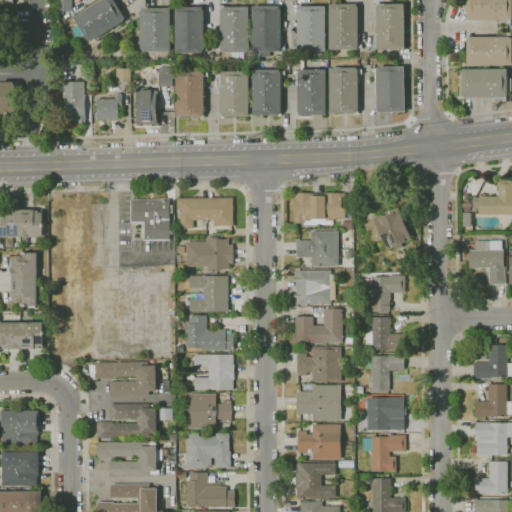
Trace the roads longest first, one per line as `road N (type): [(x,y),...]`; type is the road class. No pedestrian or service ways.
road 1 (secondary): [(511,137),(327,157),(0,166)]
road 2 (residential): [(431,0),(441,511)]
road 3 (residential): [(265,159),(266,511)]
road 4 (residential): [(35,0),(31,166)]
road 5 (residential): [(62,390),(69,511)]
